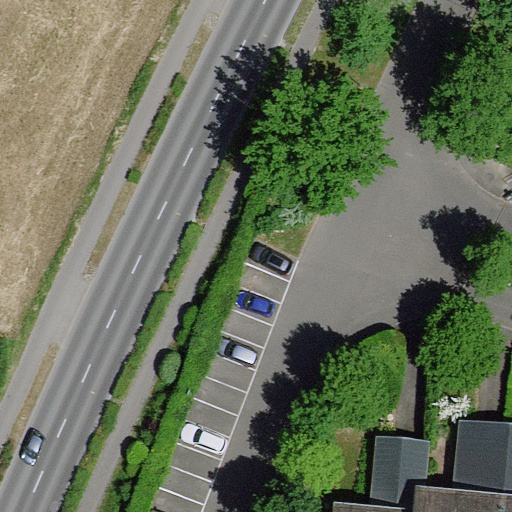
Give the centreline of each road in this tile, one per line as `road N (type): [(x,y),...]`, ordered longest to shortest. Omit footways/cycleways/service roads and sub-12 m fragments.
road 1 (secondary): [(25,511),(266,0)]
road 2 (residential): [(457,0),(230,511)]
